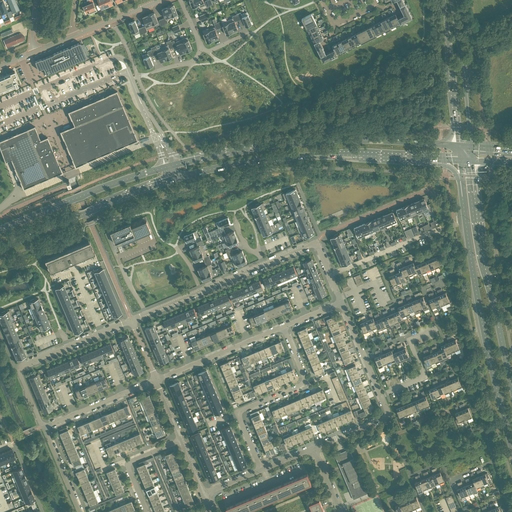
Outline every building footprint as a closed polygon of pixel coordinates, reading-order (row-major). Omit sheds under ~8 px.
[(3,0),(0,1),(0,9),(3,15),(7,13),(8,12),(3,0)] [(14,0),(7,0),(12,13),(19,10),(14,0)] [(86,13),(88,12),(94,10),(95,12),(97,11),(96,9),(92,0),(87,0),(89,4),(83,6),(84,8),(84,9),(85,10),(85,11),(86,13)] [(94,0),(95,4),(99,2),(102,9),(107,7),(104,0),(94,0)] [(199,7),(196,0),(189,0),(193,9),(199,7)] [(174,4),(168,7),(172,18),(178,15),(174,4)] [(409,10),(405,4),(400,6),(403,13),(409,10)] [(172,18),(168,7),(162,9),(165,17),(161,19),(164,25),(168,23),(167,20),(172,18)] [(403,13),(404,15),(407,20),(412,18),(409,10),(403,13)] [(154,12),(148,15),(153,27),(159,25),(154,12)] [(240,13),(236,14),(239,20),(243,19),(245,24),(246,27),(252,24),(251,22),(252,21),(250,17),(249,17),(247,12),(241,14),(240,13)] [(233,18),(227,20),(232,32),(233,32),(238,30),(235,22),(239,20),(236,14),(232,16),(233,18)] [(304,24),(314,19),(312,14),(302,19),(304,24)] [(400,24),(397,18),(398,18),(395,14),(390,16),(395,26),(400,24)] [(153,27),(148,15),(143,17),(148,29),(153,27)] [(404,15),(398,18),(397,18),(400,24),(407,20),(404,15)] [(395,26),(390,16),(386,19),(390,28),(391,28),(395,26)] [(316,24),(316,23),(314,19),(304,24),(305,24),(307,28),(316,24)] [(390,28),(386,19),(381,21),(386,31),(390,28)] [(135,20),(129,23),(134,35),(140,33),(140,35),(145,33),(142,27),(138,29),(135,20)] [(220,21),(217,23),(219,28),(222,27),(223,27),(227,35),(232,32),(227,20),(222,23),(221,21),(220,21)] [(386,31),(381,21),(376,23),(381,33),(385,31),(386,31)] [(381,33),(376,23),(371,26),(376,36),(376,35),(381,33)] [(309,33),(319,28),(316,24),(307,28),(309,33)] [(376,36),(371,26),(366,28),(371,38),(376,36)] [(209,29),(208,29),(213,41),(219,38),(214,27),(209,29)] [(208,28),(202,31),(207,43),(213,41),(208,29),(209,29),(208,28)] [(312,38),(321,33),(319,28),(309,33),(312,38)] [(371,38),(366,28),(361,31),(366,40),(371,38)] [(366,40),(361,31),(357,33),(361,43),(366,40)] [(19,34),(3,40),(6,48),(20,42),(22,41),(23,40),(24,39),(24,38),(24,37),(24,36),(23,35),(22,34),(21,33),(20,33),(19,34)] [(324,38),(321,33),(312,38),(314,43),(319,40),(324,38)] [(361,43),(357,33),(352,35),(357,45),(361,43)] [(357,45),(352,35),(347,38),(352,47),(357,45)] [(187,37),(181,39),(186,52),(192,49),(187,37)] [(352,47),(347,38),(342,40),(347,50),(352,47)] [(186,52),(181,39),(176,42),(181,54),(186,52)] [(168,45),(162,47),(167,60),(173,57),(169,49),(173,47),(171,42),(170,40),(166,42),(168,45)] [(323,47),(319,40),(314,43),(317,49),(323,47)] [(347,50),(342,40),(337,43),(342,52),(347,50)] [(41,59),(34,61),(38,70),(42,68),(44,73),(45,73),(46,74),(48,74),(57,71),(56,70),(59,69),(60,69),(75,63),(75,62),(76,61),(77,62),(85,58),(86,57),(80,43),(79,43),(70,46),(70,47),(68,48),(68,47),(53,54),(41,59)] [(342,52),(337,43),(332,45),(334,49),(337,55),(337,54),(342,52)] [(167,60),(162,47),(157,50),(156,48),(151,50),(154,56),(158,54),(161,62),(167,60)] [(326,54),(323,47),(317,49),(321,56),(320,56),(321,56),(326,54)] [(334,49),(328,53),(331,58),(337,55),(334,49)] [(150,57),(154,56),(151,50),(148,51),(148,53),(142,56),(145,61),(143,61),(145,65),(146,65),(148,68),(154,65),(150,57)] [(323,62),(331,58),(328,53),(326,54),(321,56),(323,62)] [(14,71),(0,77),(0,91),(11,87),(12,88),(18,86),(14,76),(16,76),(14,71)] [(138,141),(117,91),(68,112),(74,126),(60,132),(75,167),(138,141)] [(34,126),(0,140),(0,149),(2,156),(3,156),(10,153),(23,189),(62,173),(47,137),(40,140),(34,126)] [(288,192),(286,193),(288,198),(288,199),(298,195),(295,189),(291,191),(291,190),(287,191),(288,192)] [(288,198),(287,199),(289,205),(291,204),(300,200),(298,195),(288,199),(288,198)] [(275,204),(272,197),(270,198),(265,200),(266,203),(270,201),(272,206),(275,204)] [(424,198),(418,201),(423,212),(429,210),(424,198)] [(300,200),(291,204),(293,210),(302,206),(300,200)] [(418,201),(413,203),(417,212),(417,214),(423,212),(418,201)] [(256,206),(252,207),(254,213),(263,209),(264,209),(266,209),(263,203),(259,204),(259,203),(255,205),(256,206)] [(417,212),(413,203),(407,205),(411,215),(412,214),(417,212)] [(407,205),(402,208),(407,219),(413,217),(412,214),(411,215),(407,205)] [(302,206),(293,210),(295,215),(305,211),(302,206)] [(402,208),(396,210),(401,222),(407,219),(402,208)] [(254,213),(256,219),(266,215),(264,209),(263,209),(254,213)] [(305,211),(295,215),(298,221),(307,217),(305,211)] [(393,211),(387,214),(391,223),(397,221),(393,211)] [(266,215),(256,219),(259,224),(268,220),(268,221),(270,220),(268,214),(266,215)] [(391,223),(387,214),(382,216),(386,226),(391,223)] [(386,226),(382,216),(376,219),(380,228),(386,226)] [(218,228),(215,230),(217,234),(224,231),(222,227),(231,223),(228,217),(216,223),(218,228)] [(307,217),(298,221),(300,226),(310,222),(307,217)] [(380,228),(376,219),(371,221),(375,230),(380,228)] [(268,221),(268,220),(259,224),(261,230),(270,226),(268,221)] [(375,230),(371,221),(365,223),(369,233),(375,230)] [(123,245),(151,233),(146,222),(144,223),(132,228),(130,224),(111,233),(116,244),(121,242),(123,245)] [(310,222),(300,226),(302,232),(312,228),(310,222)] [(369,233),(365,223),(360,226),(364,235),(369,233)] [(270,226),(261,230),(263,236),(275,231),(273,225),(270,226)] [(360,226),(354,228),(358,239),(364,236),(364,235),(360,226)] [(302,232),(300,233),(303,239),(314,234),(312,228),(302,232)] [(187,235),(184,236),(187,242),(195,239),(196,242),(202,240),(200,236),(199,237),(196,231),(192,233),(191,232),(187,234),(187,235)] [(234,231),(222,236),(224,242),(236,237),(234,231)] [(334,236),(330,238),(333,244),(342,240),(340,234),(338,234),(334,235),(334,236)] [(236,237),(224,242),(227,248),(239,243),(236,237)] [(198,246),(190,250),(192,255),(204,250),(202,245),(204,244),(202,240),(196,242),(198,246)] [(345,245),(342,240),(333,244),(335,249),(345,245)] [(49,271),(49,272),(70,263),(74,261),(94,253),(94,252),(92,248),(91,246),(90,243),(90,242),(90,243),(45,261),(45,262),(47,265),(46,265),(47,265),(47,267),(48,267),(49,271)] [(347,251),(345,245),(335,249),(337,255),(347,251)] [(192,255),(195,261),(203,258),(205,262),(210,259),(209,255),(207,256),(204,250),(192,255)] [(232,250),(226,253),(228,257),(230,256),(232,261),(244,256),(242,250),(234,254),(232,250)] [(349,256),(347,251),(337,255),(340,260),(349,256)] [(349,256),(340,260),(342,266),(353,261),(351,255),(349,256)] [(427,255),(425,255),(426,259),(427,260),(431,270),(435,269),(431,259),(429,260),(427,255)] [(439,255),(435,257),(439,267),(444,265),(439,255)] [(244,256),(232,261),(235,267),(247,262),(244,256)] [(435,257),(431,259),(435,269),(439,267),(435,257)] [(418,258),(416,259),(418,262),(418,264),(423,274),(427,272),(423,262),(421,263),(418,258)] [(206,266),(198,269),(200,275),(211,270),(212,270),(213,270),(211,265),(210,264),(212,264),(210,259),(205,262),(206,266)] [(311,259),(303,262),(305,267),(314,264),(311,259)] [(407,259),(405,260),(407,265),(405,266),(409,276),(413,274),(409,264),(408,262),(407,259)] [(416,259),(414,260),(416,265),(415,266),(414,266),(417,272),(417,273),(418,276),(423,274),(418,264),(418,262),(416,259)] [(427,260),(423,262),(427,272),(431,270),(427,260)] [(413,262),(409,264),(413,274),(417,273),(417,272),(414,266),(415,266),(413,262)] [(398,263),(396,264),(400,272),(398,273),(402,283),(406,281),(405,278),(402,271),(400,268),(400,266),(398,263)] [(314,264),(305,267),(307,272),(316,269),(314,264)] [(294,266),(288,268),(292,277),(297,275),(294,266)] [(400,268),(402,271),(405,278),(409,276),(405,266),(400,268)] [(102,268),(94,272),(96,277),(105,274),(102,268)] [(288,268),(283,271),(287,279),(292,277),(288,268)] [(316,269),(307,272),(310,277),(318,274),(316,269)] [(391,275),(389,276),(393,286),(398,284),(393,274),(393,273),(391,269),(389,270),(391,275)] [(200,275),(203,281),(214,276),(212,270),(211,270),(200,275)] [(283,271),(278,273),(282,281),(287,279),(283,271)] [(278,273),(273,275),(277,283),(282,281),(278,273)] [(398,273),(393,274),(398,284),(402,283),(398,273)] [(107,278),(105,274),(96,277),(98,282),(107,278)] [(318,274),(310,277),(312,282),(320,279),(318,274)] [(273,275),(268,277),(272,285),(277,283),(273,275)] [(268,277),(263,279),(267,287),(272,285),(268,277)] [(100,287),(109,283),(107,278),(98,282),(100,287)] [(320,279),(312,282),(314,287),(322,284),(320,279)] [(259,281),(254,283),(258,292),(258,291),(263,289),(259,281)] [(111,288),(109,283),(100,287),(103,292),(111,288)] [(254,283),(249,285),(253,294),(258,292),(254,283)] [(322,284),(314,287),(316,292),(324,289),(322,284)] [(63,285),(55,288),(57,294),(65,290),(63,285)] [(249,285),(244,287),(248,295),(253,293),(253,294),(249,285)] [(244,287),(239,289),(243,297),(248,295),(244,287)] [(113,293),(111,288),(103,292),(105,297),(113,293)] [(239,289),(234,291),(238,301),(239,300),(238,299),(243,297),(239,289)] [(324,289),(316,292),(318,297),(326,294),(324,289)] [(439,289),(437,290),(439,295),(437,296),(441,306),(445,304),(441,294),(440,293),(439,289)] [(59,299),(68,295),(65,290),(57,294),(59,299)] [(234,291),(229,293),(233,303),(238,301),(234,291)] [(115,298),(113,293),(105,297),(107,302),(115,298)] [(431,299),(428,300),(433,310),(434,313),(438,311),(437,308),(433,298),(432,296),(431,293),(429,294),(430,296),(431,299)] [(445,293),(441,294),(445,304),(450,303),(445,293)] [(228,294),(223,296),(226,304),(231,302),(228,294)] [(70,300),(68,295),(59,299),(61,304),(70,300)] [(223,296),(218,298),(221,307),(226,304),(223,296)] [(408,297),(415,312),(415,314),(420,313),(419,310),(414,300),(412,301),(410,296),(408,297)] [(437,296),(433,298),(437,308),(441,306),(437,296)] [(408,297),(406,298),(408,303),(406,304),(410,314),(415,312),(408,297)] [(423,297),(419,299),(423,308),(424,311),(429,309),(427,304),(426,305),(423,297)] [(30,301),(28,302),(31,308),(40,304),(38,298),(34,300),(33,299),(30,300),(30,301)] [(117,303),(115,298),(107,302),(109,307),(117,303)] [(218,298),(213,300),(217,310),(216,309),(221,307),(218,298)] [(288,298),(283,301),(284,303),(287,311),(291,310),(292,309),(293,309),(289,301),(288,298)] [(419,299),(414,300),(419,310),(423,308),(419,299)] [(63,309),(72,305),(70,300),(61,304),(63,309)] [(213,300),(208,303),(211,312),(217,310),(213,300)] [(283,301),(278,303),(279,305),(282,313),(283,313),(284,312),(287,311),(284,303),(283,301)] [(119,308),(117,303),(109,307),(111,312),(119,308)] [(208,303),(203,305),(206,314),(211,312),(208,303)] [(40,304),(31,308),(33,313),(43,309),(40,304)] [(406,304),(402,306),(406,315),(410,314),(406,304)] [(74,310),(72,305),(63,309),(66,314),(74,310)] [(203,305),(197,307),(201,316),(206,314),(203,305)] [(282,313),(279,305),(274,307),(277,315),(282,313)] [(402,306),(398,307),(399,311),(402,317),(406,315),(402,306)] [(277,315),(274,307),(269,309),(272,317),(277,315)] [(122,314),(119,308),(111,312),(113,317),(122,314)] [(194,308),(189,310),(192,319),(197,317),(194,308)] [(43,309),(33,313),(36,319),(45,315),(43,309)] [(272,317),(269,309),(264,311),(267,319),(272,317)] [(1,313),(0,313),(0,320),(9,317),(12,316),(9,310),(5,312),(5,311),(1,313)] [(76,315),(74,310),(66,314),(68,318),(76,315)] [(189,310),(184,313),(187,321),(192,319),(189,310)] [(267,319),(264,311),(259,313),(262,321),(267,319)] [(399,311),(395,312),(399,322),(403,320),(402,317),(399,311)] [(395,312),(391,314),(395,324),(396,327),(400,325),(399,322),(395,312)] [(184,313),(179,315),(182,323),(187,321),(184,313)] [(262,321),(259,313),(254,315),(257,324),(262,321)] [(391,314),(387,316),(391,326),(395,324),(391,314)] [(36,319),(34,319),(37,325),(38,324),(47,320),(45,315),(36,319)] [(78,320),(76,315),(68,318),(70,323),(78,320)] [(179,315),(174,317),(177,325),(182,323),(179,315)] [(257,324),(254,315),(249,317),(252,326),(257,324)] [(329,315),(322,318),(325,323),(327,322),(329,325),(337,322),(334,316),(330,318),(329,315)] [(362,322),(360,323),(363,329),(360,330),(362,334),(363,333),(365,336),(370,334),(369,331),(364,321),(364,320),(362,316),(360,317),(362,322)] [(387,316),(382,318),(387,328),(391,326),(387,316)] [(9,317),(0,320),(0,321),(2,326),(12,322),(9,317)] [(174,317),(169,319),(172,327),(177,325),(174,317)] [(373,318),(369,320),(373,330),(377,328),(374,321),(373,318)] [(374,321),(377,328),(378,331),(383,329),(378,319),(378,318),(376,318),(375,318),(376,320),(374,321)] [(382,318),(378,319),(383,329),(387,328),(382,318)] [(169,319),(163,321),(167,329),(172,327),(169,319)] [(47,320),(38,324),(40,330),(50,326),(47,320)] [(80,325),(78,320),(70,323),(72,328),(80,325)] [(369,320),(364,321),(369,331),(373,330),(369,320)] [(12,322),(2,326),(5,332),(14,328),(16,327),(14,321),(12,322)] [(337,322),(329,325),(331,331),(339,327),(337,322)] [(82,330),(80,325),(72,328),(74,334),(82,330)] [(148,327),(146,328),(148,333),(156,330),(154,325),(152,326),(151,325),(148,326),(148,327)] [(226,327),(230,335),(235,333),(231,325),(226,327)] [(230,335),(226,327),(226,326),(221,328),(225,337),(230,335)] [(339,327),(331,331),(333,336),(342,333),(339,327)] [(14,328),(5,332),(7,337),(16,333),(14,328)] [(225,337),(221,328),(216,330),(220,339),(225,337)] [(306,328),(298,331),(300,337),(308,333),(306,328)] [(156,330),(148,333),(150,338),(158,335),(156,330)] [(220,339),(216,330),(211,332),(211,333),(214,342),(220,339)] [(311,332),(308,333),(300,337),(302,342),(310,339),(313,338),(311,332)] [(16,333),(7,337),(9,343),(19,339),(16,333)] [(210,343),(206,335),(205,333),(200,335),(201,337),(204,346),(210,343)] [(214,342),(211,333),(206,335),(210,343),(214,342)] [(342,333),(333,336),(336,342),(344,338),(342,333)] [(158,335),(150,338),(152,344),(160,340),(158,335)] [(118,340),(120,345),(121,345),(121,344),(130,341),(127,336),(125,337),(124,336),(121,337),(121,339),(118,340)] [(449,336),(447,337),(449,342),(447,343),(451,353),(455,351),(451,341),(450,340),(449,336)] [(204,346),(201,337),(196,340),(200,348),(204,346)] [(19,339),(9,343),(12,349),(21,344),(23,344),(20,338),(19,339)] [(344,338),(336,342),(338,347),(346,344),(344,338)] [(310,339),(302,342),(305,348),(313,345),(312,343),(310,339)] [(452,339),(450,340),(451,341),(455,351),(456,354),(461,352),(459,349),(455,339),(453,340),(452,339)] [(160,340),(152,344),(154,349),(162,345),(160,340)] [(200,348),(196,340),(191,342),(195,350),(200,348)] [(280,341),(275,343),(278,351),(284,349),(285,351),(288,350),(283,340),(280,341)] [(442,349),(440,350),(444,360),(448,358),(447,355),(443,345),(442,343),(441,340),(438,341),(442,349)] [(130,341),(121,344),(123,350),(132,346),(130,341)] [(113,352),(110,343),(105,345),(108,354),(113,352)] [(275,343),(269,346),(273,354),(278,351),(275,343)] [(447,343),(443,345),(447,355),(451,353),(447,343)] [(21,344),(12,349),(14,354),(23,350),(21,344)] [(313,345),(305,348),(307,354),(317,349),(316,347),(314,348),(313,345),(314,344),(313,345)] [(346,344),(338,347),(340,353),(349,349),(346,344)] [(109,355),(108,354),(105,345),(100,348),(103,356),(104,357),(109,355)] [(162,345),(154,349),(156,354),(164,350),(162,345)] [(399,351),(397,352),(401,362),(405,360),(400,348),(399,345),(397,346),(399,351)] [(132,346),(123,350),(126,355),(134,351),(132,346)] [(269,346),(264,348),(267,356),(273,354),(269,346)] [(402,347),(400,348),(401,350),(405,360),(409,358),(405,348),(403,349),(402,347)] [(103,356),(100,348),(95,350),(98,358),(103,356)] [(264,348),(258,350),(262,358),(267,356),(264,348)] [(23,350),(14,354),(16,360),(28,355),(25,349),(23,350)] [(317,349),(307,354),(309,359),(318,356),(315,350),(317,350),(317,349)] [(349,349),(340,353),(343,358),(351,355),(349,349)] [(98,358),(95,350),(90,352),(93,360),(98,358)] [(164,350),(156,354),(158,359),(166,355),(164,350)] [(258,350),(253,353),(256,361),(262,358),(258,350)] [(379,350),(377,351),(383,365),(387,364),(383,354),(381,355),(379,350)] [(391,350),(387,352),(391,362),(395,360),(393,353),(391,350)] [(440,350),(436,351),(440,361),(444,360),(440,350)] [(134,351),(126,355),(128,360),(136,356),(134,351)] [(377,356),(374,357),(378,367),(377,367),(379,370),(384,368),(383,365),(377,351),(375,351),(377,356)] [(436,351),(431,353),(436,363),(440,361),(436,351)] [(90,352),(85,354),(88,362),(93,360),(90,352)] [(387,352),(383,354),(387,364),(391,362),(387,352)] [(397,352),(393,353),(395,360),(397,363),(401,362),(397,352)] [(253,353),(247,355),(250,363),(256,361),(253,353)] [(431,365),(427,355),(427,353),(425,354),(424,353),(425,356),(423,357),(425,362),(427,367),(425,368),(426,369),(432,367),(431,365)] [(431,353),(427,355),(431,365),(436,363),(431,353)] [(85,354),(80,356),(81,359),(83,364),(84,367),(89,364),(88,362),(85,354)] [(166,361),(171,359),(168,354),(166,355),(158,359),(160,364),(163,362),(164,364),(167,362),(166,361)] [(247,355),(242,357),(243,360),(245,365),(246,367),(246,368),(252,366),(251,365),(250,363),(247,355)] [(351,355),(343,358),(345,364),(353,360),(351,355)] [(136,356),(128,360),(130,365),(138,361),(136,356)] [(318,356),(309,359),(312,365),(320,361),(318,356)] [(80,366),(77,357),(72,359),(75,368),(80,366)] [(76,370),(75,368),(72,359),(67,362),(70,370),(71,372),(76,370)] [(130,365),(132,369),(132,370),(140,366),(138,361),(130,365)] [(229,361),(220,364),(223,370),(231,367),(229,361)] [(320,361),(312,365),(314,370),(322,367),(320,361),(321,361),(320,361)] [(70,370),(67,362),(61,364),(65,372),(70,370)] [(65,372),(61,364),(56,366),(60,374),(65,372)] [(347,369),(345,370),(347,375),(350,374),(358,371),(355,365),(347,369)] [(60,374),(56,366),(51,368),(55,376),(55,377),(61,375),(60,374)] [(131,370),(133,375),(136,374),(137,375),(140,374),(139,372),(142,371),(140,366),(132,370),(132,369),(131,370)] [(231,367),(223,370),(225,376),(233,372),(231,367)] [(322,367),(314,370),(316,376),(325,372),(322,367)] [(55,376),(51,368),(46,370),(50,378),(55,376)] [(292,369),(287,371),(290,380),(296,377),(292,369)] [(207,370),(197,374),(199,379),(209,375),(207,370)] [(287,371),(281,374),(285,382),(290,380),(287,371)] [(358,371),(350,374),(352,380),(360,376),(358,371)] [(233,372),(225,376),(227,381),(236,378),(233,372)] [(31,382),(40,378),(38,373),(29,377),(31,382)] [(274,377),(270,379),(274,387),(279,384),(276,376),(274,373),(272,374),(274,377)] [(453,379),(457,389),(459,392),(463,390),(457,377),(456,378),(455,375),(454,375),(453,373),(451,374),(452,377),(453,379)] [(281,374),(276,376),(279,384),(285,382),(281,374)] [(452,379),(449,381),(453,390),(457,389),(453,379),(452,377),(451,374),(449,375),(450,377),(451,378),(452,379)] [(201,384),(211,380),(209,375),(199,379),(201,384)] [(337,376),(332,378),(341,401),(346,399),(337,376)] [(360,376),(352,380),(354,385),(362,382),(360,376)] [(43,384),(40,378),(31,382),(33,388),(41,384),(43,384)] [(105,378),(100,380),(103,388),(108,386),(105,378)] [(236,378),(227,381),(230,387),(238,383),(236,378)] [(103,388),(100,380),(99,379),(94,381),(94,382),(95,382),(98,390),(103,388)] [(270,379),(265,381),(268,389),(274,387),(270,379)] [(213,385),(211,380),(201,384),(203,389),(213,385)] [(265,381),(259,383),(262,391),(268,389),(265,381)] [(443,383),(441,384),(445,394),(449,392),(445,382),(444,381),(443,381),(442,382),(443,383)] [(449,381),(445,382),(449,392),(453,390),(449,381)] [(98,390),(95,382),(94,382),(90,384),(93,392),(98,390)] [(179,382),(170,386),(172,391),(182,387),(179,382)] [(362,382),(354,385),(356,391),(365,387),(362,382)] [(238,383),(230,387),(232,392),(240,389),(238,383)] [(259,383),(253,386),(257,394),(262,391),(259,383)] [(35,392),(43,389),(41,384),(33,388),(35,392)] [(93,392),(90,384),(85,386),(88,395),(93,392)] [(441,384),(437,386),(441,396),(445,394),(441,384)] [(205,394),(215,390),(213,385),(203,389),(205,394)] [(85,386),(80,388),(83,397),(88,395),(85,386)] [(437,386),(432,387),(437,397),(441,396),(437,386)] [(83,397),(80,388),(79,387),(74,389),(78,399),(83,397)] [(182,387),(172,391),(174,396),(183,392),(183,393),(184,392),(182,387)] [(365,387),(356,391),(359,396),(367,393),(365,387)] [(432,387),(428,389),(432,399),(437,397),(432,387)] [(37,398),(47,394),(44,388),(43,389),(35,392),(37,398)] [(240,389),(232,392),(235,398),(243,395),(240,389)] [(322,389),(317,392),(320,400),(326,397),(322,389)] [(208,399),(217,395),(215,390),(205,394),(208,399)] [(185,397),(182,392),(174,396),(176,401),(185,397)] [(317,392),(311,394),(314,402),(320,400),(317,392)] [(367,393),(359,396),(361,402),(369,399),(367,393)] [(40,403),(49,399),(47,394),(37,398),(39,403),(40,403)] [(311,394),(305,396),(309,404),(314,402),(311,394)] [(417,394),(415,395),(421,410),(425,408),(421,398),(419,399),(417,394)] [(149,395),(141,398),(143,404),(151,400),(149,395)] [(219,400),(217,395),(208,399),(210,404),(219,400)] [(243,395),(235,398),(237,404),(245,400),(243,395)] [(415,400),(413,401),(417,411),(421,410),(415,395),(413,395),(415,400)] [(305,396),(300,399),(303,407),(309,404),(305,396)] [(425,396),(421,398),(425,408),(430,406),(425,396)] [(178,406),(187,402),(185,397),(176,401),(178,406)] [(42,408),(51,404),(49,399),(40,403),(39,403),(42,408)] [(300,399),(294,401),(298,409),(303,407),(300,399)] [(369,399),(361,402),(363,408),(372,404),(369,399)] [(151,400),(143,404),(146,409),(154,406),(151,400)] [(219,400),(210,404),(212,409),(221,405),(219,400)] [(294,401),(289,403),(292,411),(298,409),(294,401)] [(413,401),(408,403),(413,413),(417,411),(413,401)] [(189,407),(187,402),(178,406),(180,411),(189,407)] [(289,403),(283,406),(286,414),(287,416),(290,415),(293,414),(292,411),(289,403)] [(408,403),(404,405),(409,415),(413,413),(408,403)] [(53,409),(51,404),(42,408),(44,413),(53,409)] [(356,411),(353,412),(356,419),(367,415),(366,413),(374,410),(372,404),(363,408),(365,411),(359,414),(359,415),(358,416),(356,411)] [(128,405),(122,407),(126,417),(128,417),(127,415),(131,413),(128,405)] [(221,405),(212,409),(214,414),(224,410),(221,405)] [(404,405),(400,406),(404,416),(409,415),(404,405)] [(154,406),(146,409),(148,415),(156,411),(154,406)] [(283,406),(277,408),(281,416),(282,419),(288,417),(287,416),(286,414),(283,406)] [(400,406),(396,408),(400,418),(404,416),(400,406)] [(122,407),(117,410),(120,418),(121,421),(127,418),(126,417),(122,407)] [(191,412),(189,407),(180,411),(182,416),(191,412)] [(468,407),(463,409),(467,419),(472,417),(468,407)] [(277,408),(272,410),(277,422),(279,420),(278,417),(281,416),(277,408)] [(463,409),(459,411),(463,421),(467,419),(463,409)] [(117,410),(111,412),(114,420),(120,418),(117,410)] [(351,410),(345,412),(348,420),(354,418),(351,410)] [(156,411),(148,415),(150,420),(158,417),(156,411)] [(258,411),(251,414),(252,417),(251,417),(254,423),(262,419),(259,414),(258,411)] [(459,411),(455,413),(456,415),(459,423),(463,421),(459,411)] [(111,412),(105,414),(109,423),(114,420),(111,412)] [(193,417),(191,412),(182,416),(184,421),(193,417)] [(345,412),(339,415),(343,423),(348,420),(345,412)] [(105,414),(100,417),(103,425),(109,423),(105,414)] [(339,415),(334,417),(337,425),(343,423),(339,415)] [(320,423),(317,424),(317,425),(320,432),(326,430),(323,422),(320,416),(318,417),(320,423)] [(100,417),(94,419),(98,427),(103,425),(100,417)] [(158,417),(150,420),(153,426),(161,422),(158,417)] [(195,422),(193,417),(184,421),(187,426),(195,422)] [(334,417),(328,419),(332,428),(337,425),(334,417)] [(94,419),(89,421),(92,430),(98,427),(94,419)] [(262,419),(254,423),(256,428),(264,425),(266,424),(265,422),(263,423),(262,419)] [(328,419),(323,422),(326,430),(332,428),(328,419)] [(89,421),(83,424),(87,432),(92,430),(89,421)] [(295,421),(286,425),(287,428),(288,427),(289,430),(292,428),(291,426),(296,424),(295,421)] [(161,422),(153,426),(155,431),(163,428),(161,422)] [(197,427),(195,422),(187,426),(189,431),(197,427)] [(310,423),(305,426),(305,427),(306,429),(309,437),(315,435),(315,434),(311,425),(311,424),(310,423)] [(83,424),(78,426),(81,434),(87,432),(83,424)] [(136,425),(102,438),(104,441),(137,427),(136,425)] [(230,425),(220,429),(223,435),(232,431),(230,425)] [(264,425),(256,428),(258,434),(266,430),(264,425)] [(76,426),(74,428),(88,461),(90,460),(76,426)] [(67,427),(60,430),(61,433),(60,433),(62,439),(71,435),(73,434),(71,428),(68,429),(67,427)] [(163,428),(155,431),(157,437),(165,434),(163,428)] [(298,432),(295,433),(298,442),(304,439),(300,431),(300,429),(297,430),(298,432)] [(304,429),(300,431),(304,439),(309,437),(306,429),(304,429)] [(266,430),(258,434),(261,439),(269,436),(271,435),(270,433),(268,434),(266,430)] [(225,440),(234,436),(232,431),(223,435),(225,440)] [(293,434),(289,436),(293,444),(298,442),(295,433),(294,431),(292,432),(293,434)] [(201,432),(191,436),(193,441),(203,437),(201,432)] [(140,433),(134,436),(137,444),(143,442),(140,433)] [(288,434),(283,436),(287,446),(293,444),(289,436),(288,434)] [(71,435),(62,439),(65,444),(73,441),(71,435)] [(134,436),(128,438),(132,446),(137,444),(134,436)] [(236,440),(234,436),(225,440),(227,445),(236,440)] [(269,436),(261,439),(263,445),(271,442),(273,441),(273,438),(270,439),(269,436)] [(203,437),(193,441),(195,446),(204,443),(205,442),(203,437)] [(128,438),(123,440),(126,449),(132,446),(128,438)] [(123,440),(117,443),(121,451),(126,449),(123,440)] [(229,450),(239,445),(236,440),(227,445),(229,450)] [(73,441),(65,444),(67,450),(75,446),(73,441)] [(111,442),(105,445),(110,456),(115,453),(112,445),(111,442)] [(271,442),(263,445),(265,451),(273,447),(273,445),(271,442)] [(91,443),(86,446),(95,468),(100,466),(91,443)] [(117,443),(112,445),(115,453),(121,451),(117,443)] [(204,443),(195,446),(197,451),(206,448),(204,443)] [(231,455),(241,450),(239,445),(229,450),(231,455)] [(75,446),(67,450),(69,455),(78,452),(75,446)] [(273,447),(265,451),(268,456),(269,459),(277,456),(276,453),(279,451),(276,446),(273,447)] [(206,448),(197,451),(199,456),(208,452),(206,448)] [(12,449),(6,451),(10,460),(15,458),(12,449)] [(231,455),(229,456),(231,460),(233,459),(243,455),(241,450),(231,455)] [(350,450),(335,457),(350,491),(348,492),(347,492),(346,492),(347,492),(348,493),(349,494),(350,495),(350,494),(351,493),(353,499),(368,493),(363,480),(364,480),(354,457),(353,458),(350,450)] [(6,451),(1,453),(5,462),(10,460),(6,451)] [(78,452),(69,455),(72,461),(80,458),(78,452)] [(173,452),(165,455),(167,461),(175,457),(173,452)] [(208,452),(199,456),(202,461),(210,457),(208,452)] [(157,455),(155,456),(156,459),(177,509),(179,508),(165,474),(163,470),(163,469),(158,458),(157,455)] [(245,460),(243,455),(233,459),(235,464),(245,460)] [(175,457),(167,461),(169,466),(178,463),(175,457)] [(212,462),(210,457),(202,461),(204,466),(212,462)] [(80,458),(72,461),(74,467),(82,463),(80,458)] [(140,466),(137,467),(139,472),(147,469),(146,464),(149,463),(147,460),(139,463),(140,466)] [(154,460),(152,461),(172,511),(175,510),(154,460)] [(247,466),(245,460),(235,464),(237,470),(247,466)] [(206,471),(214,467),(212,462),(204,466),(206,471)] [(178,463),(169,466),(172,472),(180,468),(178,463)] [(14,475),(11,475),(12,477),(14,476),(23,473),(21,467),(12,471),(14,475)] [(77,471),(76,472),(79,477),(87,474),(89,473),(87,468),(87,467),(84,468),(77,471)] [(214,467),(206,471),(208,476),(216,472),(214,467)] [(180,468),(172,472),(174,477),(182,474),(180,468)] [(115,469),(107,472),(109,478),(117,474),(115,469)] [(147,469),(139,472),(142,478),(150,475),(147,469)] [(478,476),(476,477),(481,487),(485,485),(478,470),(476,471),(478,476)] [(480,470),(478,470),(485,485),(491,483),(487,473),(485,474),(485,473),(482,474),(480,470)] [(95,471),(92,472),(104,499),(106,498),(95,471)] [(216,472),(208,476),(210,481),(221,477),(219,471),(216,472)] [(427,471),(425,472),(426,475),(427,477),(431,487),(435,485),(431,475),(429,476),(428,474),(427,471)] [(440,472),(435,474),(440,483),(444,482),(440,472)] [(23,473),(14,476),(17,482),(25,478),(23,473)] [(87,474),(79,477),(81,483),(89,479),(87,474)] [(101,474),(99,475),(108,498),(111,497),(101,474)] [(117,474),(109,478),(111,483),(120,480),(117,474)] [(182,474),(174,477),(176,483),(185,479),(182,474)] [(307,474),(226,508),(227,511),(243,511),(311,484),(307,474)] [(435,474),(431,475),(435,485),(440,483),(435,474)] [(150,475),(142,478),(144,484),(152,480),(150,475)] [(419,475),(417,476),(418,479),(419,480),(423,490),(427,489),(423,479),(421,480),(420,477),(419,475)] [(427,477),(423,479),(427,489),(431,487),(427,477)] [(476,477),(472,479),(473,482),(476,489),(477,489),(481,487),(476,477)] [(25,478),(17,482),(19,487),(28,483),(25,478)] [(89,479),(81,483),(83,488),(91,485),(89,479)] [(185,479),(176,483),(179,488),(187,485),(185,479)] [(120,480),(111,483),(114,489),(122,485),(120,480)] [(152,480),(144,484),(146,489),(154,486),(152,480)] [(419,480),(415,482),(419,492),(423,490),(419,480)] [(473,482),(469,484),(474,494),(478,492),(477,489),(476,489),(473,482)] [(28,483),(19,487),(21,492),(30,488),(28,483)] [(469,484),(465,486),(469,495),(474,494),(469,484)] [(91,485),(83,488),(86,494),(94,491),(91,485)] [(122,485),(114,489),(116,494),(124,491),(122,485)] [(187,485),(179,488),(181,494),(189,491),(187,485)] [(154,486),(146,489),(148,495),(157,491),(154,486)] [(465,486),(461,487),(465,497),(469,495),(465,486)] [(461,487),(457,489),(461,499),(465,497),(461,487)] [(30,488),(21,492),(23,497),(32,494),(30,488)] [(94,491),(86,494),(88,500),(96,496),(94,491)] [(157,491),(148,495),(151,500),(159,497),(157,491)] [(189,491),(181,494),(183,500),(192,496),(189,491)] [(128,492),(89,508),(90,511),(129,494),(128,492)] [(32,494),(23,497),(25,503),(34,499),(32,494)] [(96,496),(88,500),(90,505),(98,502),(96,496)] [(192,496),(183,500),(186,505),(194,502),(192,496)] [(159,497),(151,500),(153,506),(161,502),(159,497)] [(416,497),(412,499),(416,509),(420,507),(416,497)] [(324,511),(319,499),(309,503),(313,511),(324,511)] [(412,499),(408,500),(412,510),(416,509),(412,499)] [(408,500),(403,502),(407,511),(412,510),(408,500)] [(131,501),(126,503),(129,511),(135,509),(131,501)] [(161,502),(153,506),(155,511),(164,508),(161,502)] [(494,502),(492,503),(495,511),(502,511),(501,505),(498,506),(496,507),(495,505),(494,503),(494,502)] [(126,503),(120,505),(123,511),(127,511),(129,511),(126,503)]
